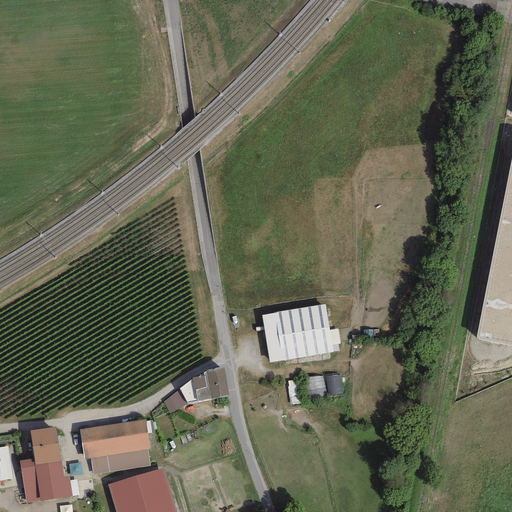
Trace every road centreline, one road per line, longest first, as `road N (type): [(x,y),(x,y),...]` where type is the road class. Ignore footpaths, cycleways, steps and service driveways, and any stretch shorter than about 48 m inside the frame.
road 1 (residential): [(166,0),(226,357)]
road 2 (residential): [(226,357),(146,406),(0,429)]
road 3 (residential): [(226,357),(240,431),(271,511)]
